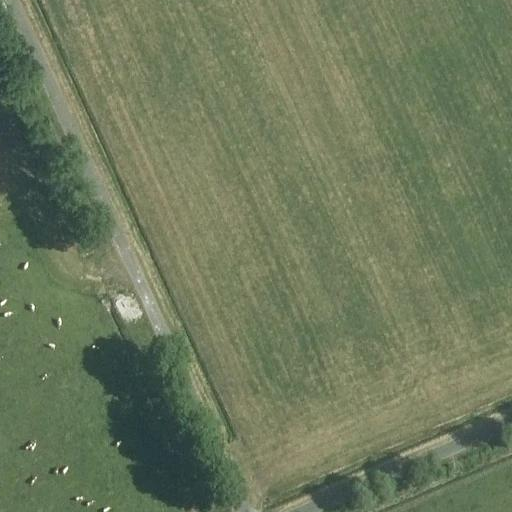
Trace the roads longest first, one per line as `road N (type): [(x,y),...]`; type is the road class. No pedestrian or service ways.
road 1 (unclassified): [(243,511),(13,0)]
road 2 (unclassified): [(298,511),(511,419)]
